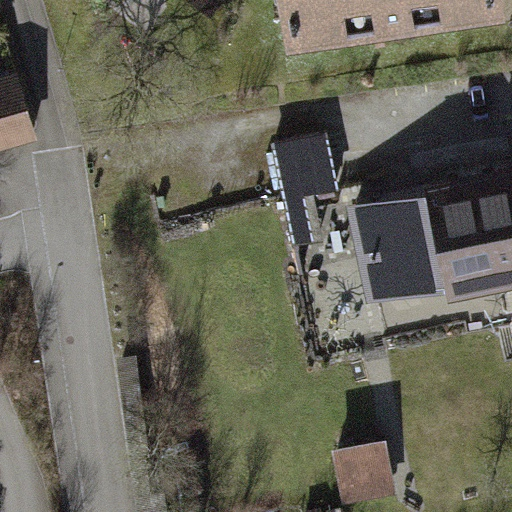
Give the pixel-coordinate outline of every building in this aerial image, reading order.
[(511,4),(511,0),(292,0),(300,41),(511,4)] [(0,145),(36,136),(18,70),(0,75),(0,145)] [(335,128),(278,139),(299,244),(330,238),(322,197),(348,192),(335,128)] [(511,275),(511,153),(430,171),(431,179),(351,196),(372,294),(450,277),(452,288),(511,275)] [(383,450),(331,458),(340,511),(352,511),(392,506),(383,450)]
